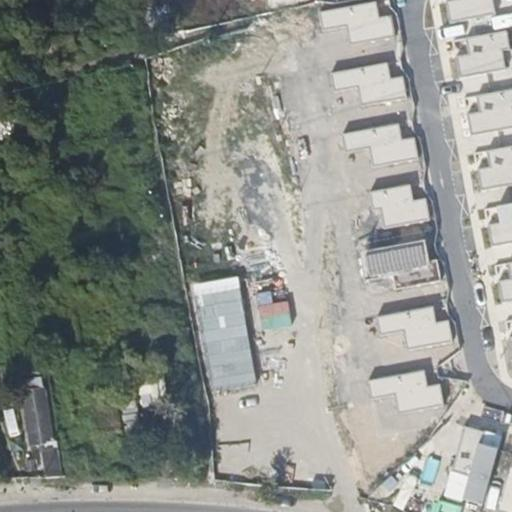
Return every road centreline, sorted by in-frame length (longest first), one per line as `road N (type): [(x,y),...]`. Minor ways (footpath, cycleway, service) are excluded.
road 1 (residential): [(410,0),(474,361),(497,391)]
road 2 (track): [(210,511),(207,419),(194,348)]
